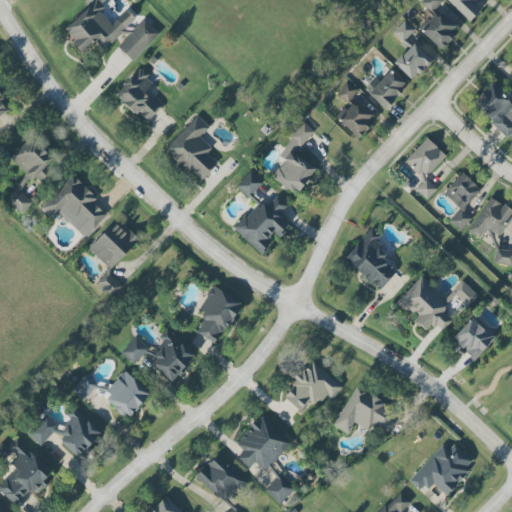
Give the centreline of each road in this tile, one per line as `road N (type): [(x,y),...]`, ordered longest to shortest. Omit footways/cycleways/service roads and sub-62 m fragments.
road 1 (residential): [(0,7),(75,117),(224,263),(427,387),(511,465)]
road 2 (residential): [(511,31),(340,218),(288,326),(194,425),(94,511)]
